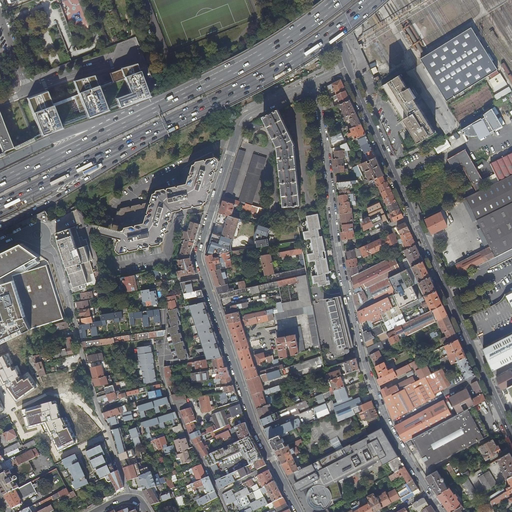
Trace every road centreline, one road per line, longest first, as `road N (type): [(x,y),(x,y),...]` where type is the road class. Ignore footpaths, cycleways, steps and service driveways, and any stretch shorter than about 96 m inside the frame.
road 1 (residential): [(316,81),(241,119),(198,250),(251,420),(299,511)]
road 2 (residential): [(428,491),(368,377),(336,243)]
road 3 (trunk): [(163,126),(282,65),(372,0)]
road 4 (tertiary): [(412,216),(511,435)]
road 5 (trunk): [(339,0),(270,49),(145,112)]
road 6 (trunk): [(0,225),(163,126)]
road 7 (trunk): [(0,205),(163,126)]
road 8 (tertiary): [(345,67),(412,216)]
road 9 (residential): [(336,243),(316,81)]
road 10 (trunk): [(145,112),(0,182)]
road 11 (trunk): [(145,112),(56,135),(0,163)]
road 12 (unknown): [(391,168),(459,138),(511,136)]
